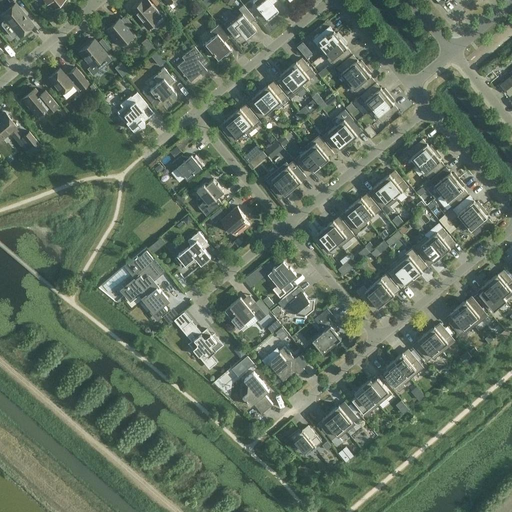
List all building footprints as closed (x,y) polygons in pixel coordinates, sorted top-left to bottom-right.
[(46,0),(53,8),(62,0),(46,0)] [(141,0),(131,8),(142,21),(143,19),(147,24),(153,19),(150,14),(151,12),(156,8),(148,0),(141,0)] [(254,0),(253,1),(268,20),(278,11),(272,3),(276,0),(254,0)] [(2,25),(12,37),(13,37),(17,34),(19,36),(33,24),(26,17),(23,14),(24,13),(14,3),(1,15),(5,20),(2,23),(2,25)] [(235,37),(241,33),(245,38),(256,29),(250,22),(255,18),(243,4),(238,8),(242,13),(236,17),(234,14),(224,23),(235,37)] [(120,46),(121,44),(122,45),(124,47),(126,47),(128,46),(129,44),(129,42),(129,40),(128,39),(133,35),(119,18),(106,29),(120,46)] [(210,49),(217,58),(224,53),(225,55),(231,50),(222,39),(227,35),(218,24),(210,31),(214,35),(203,45),(208,51),(210,49)] [(314,39),(325,52),(343,37),(338,32),(337,33),(334,30),(334,31),(330,27),(314,39)] [(343,37),(325,52),(335,65),(351,52),(347,48),(348,47),(346,44),(347,43),(343,37)] [(111,59),(94,39),(79,51),(91,65),(88,68),(93,74),(111,59)] [(177,65),(190,81),(198,75),(196,73),(199,71),(202,75),(207,70),(198,59),(202,55),(194,46),(182,56),(184,59),(177,65)] [(346,82),(366,66),(362,60),(360,61),(358,59),(357,59),(353,55),(338,68),(348,80),(346,82)] [(297,61),(289,67),(304,86),(303,84),(315,73),(302,58),(298,62),(297,61)] [(366,66),(346,82),(353,90),(355,88),(359,93),(374,80),(371,76),(371,75),(369,72),(371,71),(366,66)] [(59,68),(48,77),(62,93),(65,96),(66,96),(67,96),(69,96),(77,89),(78,90),(79,90),(80,90),(89,82),(76,67),(66,75),(59,68)] [(158,82),(150,89),(148,87),(142,91),(154,106),(161,100),(169,94),(171,97),(172,97),(173,97),(174,97),(175,97),(176,96),(176,95),(176,94),(176,93),(169,84),(174,80),(164,67),(153,77),(158,82)] [(304,86),(289,67),(281,74),(281,75),(277,79),(291,97),(304,86)] [(511,93),(511,75),(500,86),(509,97),(511,93)] [(269,84),(261,91),(274,107),(276,109),(289,99),(274,81),(270,85),(269,84)] [(361,96),(372,109),(389,94),(385,88),(384,90),(381,87),(380,88),(377,83),(361,96)] [(310,84),(298,93),(305,102),(316,93),(310,84)] [(42,95),(40,94),(35,88),(23,98),(37,116),(44,109),(47,113),(58,105),(46,90),(45,90),(47,93),(43,96),(42,95)] [(131,127),(133,129),(140,124),(141,125),(142,125),(143,125),(144,124),(145,123),(145,122),(144,121),(145,119),(141,114),(144,112),(142,109),(148,105),(137,91),(136,92),(138,94),(133,98),(130,95),(120,104),(122,107),(118,110),(117,110),(122,116),(124,115),(128,119),(126,121),(127,123),(127,124),(130,128),(131,127)] [(274,107),(261,91),(253,97),(253,98),(249,102),(262,117),(274,107)] [(389,94),(372,109),(382,121),(398,109),(394,104),(395,103),(393,100),(394,99),(389,94)] [(241,107),(233,114),(248,133),(261,122),(246,104),(242,108),(241,107)] [(0,140),(17,127),(5,113),(0,117),(0,140)] [(248,133),(233,114),(224,121),(225,122),(221,125),(233,141),(246,130),(248,133)] [(349,114),(336,125),(350,141),(358,135),(357,134),(362,130),(349,114)] [(379,119),(373,122),(378,130),(383,126),(379,119)] [(350,141),(336,125),(324,136),(336,151),(341,147),(342,148),(350,141)] [(29,131),(23,137),(34,151),(41,145),(29,131)] [(319,135),(306,146),(322,165),(330,158),(329,157),(334,153),(319,135)] [(408,152),(418,165),(436,150),(431,144),(430,146),(428,143),(427,144),(423,139),(408,152)] [(322,165),(306,146),(308,148),(296,159),(308,174),(313,170),(314,171),(322,165)] [(436,150),(418,165),(429,177),(444,165),(440,160),(441,159),(439,156),(440,155),(436,150)] [(185,177),(187,175),(189,177),(203,165),(205,166),(196,155),(194,157),(192,155),(187,159),(182,154),(173,162),(185,177)] [(251,161),(254,166),(264,158),(260,154),(251,161)] [(287,162),(278,169),(294,188),(302,181),(301,180),(306,176),(293,161),(288,165),(287,162)] [(449,167),(453,171),(459,166),(455,162),(449,167)] [(431,180),(441,193),(459,178),(455,173),(453,174),(451,171),(450,172),(446,167),(431,180)] [(294,188),(278,169),(266,180),(280,197),(285,194),(286,195),(294,188)] [(387,175),(382,180),(397,199),(398,198),(396,196),(408,186),(395,170),(391,174),(390,173),(387,175)] [(199,205),(207,215),(222,202),(218,197),(225,190),(218,182),(218,183),(214,178),(207,184),(205,182),(198,189),(206,199),(199,205)] [(459,178),(441,193),(452,206),(467,193),(464,188),(465,187),(462,185),(464,184),(459,178)] [(390,205),(397,199),(382,180),(374,187),(374,188),(370,191),(388,213),(393,209),(390,205)] [(362,196),(354,203),(369,222),(368,219),(380,209),(367,193),(363,197),(362,196)] [(454,208),(465,221),(483,206),(478,201),(477,202),(474,199),(474,200),(470,196),(454,208)] [(432,213),(440,208),(436,201),(428,207),(432,213)] [(369,222),(354,203),(346,210),(346,211),(342,215),(356,232),(369,222)] [(231,228),(237,235),(250,224),(244,217),(246,216),(238,206),(221,219),(230,229),(231,228)] [(483,206),(465,221),(468,225),(466,227),(469,231),(472,229),(475,234),(491,221),(487,216),(488,216),(486,213),(487,212),(483,206)] [(334,220),(326,226),(341,245),(354,234),(339,217),(335,220),(334,220)] [(426,233),(428,235),(443,254),(451,247),(451,246),(455,243),(439,223),(426,233)] [(341,245),(326,226),(318,233),(318,234),(314,238),(327,253),(339,243),(341,245)] [(203,246),(208,242),(199,231),(188,240),(191,244),(181,253),(180,252),(179,253),(180,254),(176,257),(183,266),(182,267),(196,256),(202,264),(211,256),(203,246)] [(443,254),(428,235),(415,246),(430,264),(434,260),(435,261),(443,254)] [(412,248),(400,259),(415,277),(423,270),(422,269),(427,266),(412,248)] [(159,317),(162,314),(168,309),(164,304),(163,303),(168,299),(158,286),(156,288),(152,283),(154,281),(152,279),(161,272),(152,261),(154,259),(147,250),(132,263),(139,271),(138,272),(141,275),(123,289),(131,298),(140,291),(155,309),(153,310),(159,317)] [(339,268),(344,274),(356,263),(352,258),(339,268)] [(415,277),(400,259),(391,265),(393,268),(389,271),(402,287),(406,283),(407,284),(415,277)] [(274,289),(280,296),(293,286),(289,280),(296,274),(290,267),(289,268),(284,261),(276,267),(275,266),(273,268),(274,269),(270,273),(280,284),(274,289)] [(499,273),(490,280),(506,298),(511,293),(511,279),(504,270),(499,274),(499,273)] [(386,273),(373,284),(387,300),(395,294),(394,293),(399,289),(386,273)] [(507,300),(506,298),(490,280),(482,286),(483,287),(478,291),(494,310),(507,300)] [(284,308),(291,303),(296,309),(295,315),(305,316),(306,316),(307,315),(314,309),(315,299),(309,298),(303,292),(305,291),(299,284),(291,291),(279,302),(284,308)] [(387,300),(373,284),(367,289),(364,285),(358,291),(373,310),(378,306),(379,307),(387,300)] [(263,299),(270,307),(274,303),(268,295),(263,299)] [(233,319),(240,327),(246,323),(245,321),(254,314),(260,320),(267,314),(256,301),(249,306),(241,296),(231,305),(225,310),(227,312),(225,314),(231,320),(233,319)] [(459,306),(474,325),(475,326),(488,315),(472,296),(467,300),(467,299),(459,306)] [(272,310),(275,314),(282,309),(278,305),(272,310)] [(474,325),(459,306),(450,313),(451,314),(447,317),(461,335),(474,325)] [(179,307),(172,313),(176,318),(183,312),(179,307)] [(496,311),(485,320),(490,326),(501,317),(496,311)] [(215,338),(212,335),(207,329),(202,333),(192,320),(183,328),(188,334),(191,331),(196,337),(190,343),(204,360),(224,344),(217,336),(215,338)] [(334,322),(322,332),(313,339),(324,353),(342,338),(337,331),(340,329),(334,322)] [(435,326),(427,332),(442,351),(441,348),(453,338),(440,323),(436,326),(435,326)] [(275,333),(279,337),(287,331),(282,326),(275,333)] [(442,351),(427,332),(419,339),(419,340),(415,344),(428,359),(432,355),(434,358),(442,351)] [(285,346),(279,350),(280,351),(272,358),(269,354),(262,359),(268,367),(272,364),(278,372),(277,373),(284,381),(294,371),(296,369),(300,373),(305,368),(296,357),(295,358),(285,346)] [(403,352),(395,359),(410,377),(423,367),(408,349),(404,353),(403,352)] [(410,377),(395,359),(387,365),(387,366),(383,370),(399,390),(404,386),(403,384),(410,377)] [(265,389),(267,387),(254,371),(245,379),(249,384),(248,392),(243,396),(251,405),(254,403),(262,413),(273,404),(263,392),(266,390),(265,389)] [(429,378),(436,387),(440,384),(432,374),(429,378)] [(371,378),(363,385),(378,404),(391,393),(377,375),(372,379),(371,378)] [(280,394),(286,389),(281,383),(275,388),(280,394)] [(378,404),(363,385),(355,392),(356,393),(351,396),(366,414),(378,404)] [(339,405),(331,411),(347,430),(355,423),(353,421),(357,417),(345,402),(340,405),(339,405)] [(347,430),(331,411),(323,418),(324,419),(319,423),(332,438),(337,444),(342,441),(339,437),(347,430)] [(300,431),(299,429),(291,436),(296,442),(298,441),(308,452),(321,441),(308,426),(304,429),(303,428),(300,431)] [(323,450),(330,444),(326,439),(319,445),(323,450)] [(358,442),(354,448),(358,451),(363,445),(358,442)]
